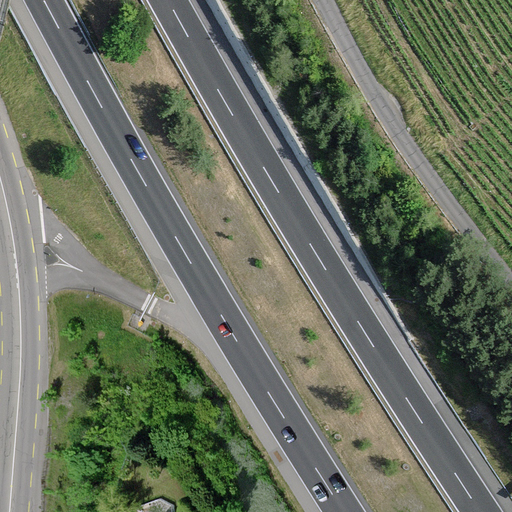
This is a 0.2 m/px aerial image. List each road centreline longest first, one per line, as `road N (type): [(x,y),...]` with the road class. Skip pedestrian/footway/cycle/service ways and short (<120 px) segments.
road 1 (motorway): [(481,511),(287,206),(169,0)]
road 2 (motorway): [(45,0),(192,265),(344,511)]
road 3 (residential): [(324,0),(445,206),(511,288)]
road 4 (tertiary): [(0,185),(16,253),(10,511)]
